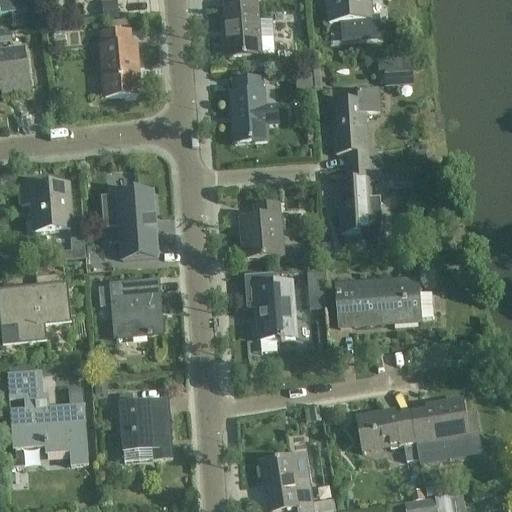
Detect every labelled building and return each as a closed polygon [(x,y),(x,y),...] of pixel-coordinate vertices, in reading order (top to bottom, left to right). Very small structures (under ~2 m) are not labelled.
[(0,0),(0,15),(27,12),(25,0),(0,0)] [(226,0),(227,11),(225,11),(228,60),(274,57),(273,41),(259,42),(257,8),(256,8),(255,0),(226,0)] [(325,0),(328,25),(342,24),(344,41),(377,38),(376,20),(371,21),(368,0),(325,0)] [(116,3),(101,4),(103,21),(118,19),(116,3)] [(104,100),(140,97),(136,46),(131,46),(130,33),(100,36),(101,49),(100,49),(104,100)] [(14,102),(29,100),(24,53),(0,55),(0,91),(12,90),(14,102)] [(276,109),(264,110),(263,95),(262,81),(233,83),(234,96),(232,96),(235,147),(267,144),(266,129),(278,128),(276,109)] [(345,157),(346,172),(376,170),(375,154),(367,155),(364,115),(380,114),(379,91),(350,93),(350,103),(332,104),(336,157),(345,157)] [(347,183),(338,184),(341,236),(372,234),(372,233),(382,232),(380,199),(370,200),(368,182),(377,181),(376,170),(346,172),(347,183)] [(35,235),(70,232),(66,187),(18,191),(19,206),(32,205),(35,235)] [(117,198),(101,199),(103,227),(119,226),(122,262),(156,259),(151,195),(117,197),(117,198)] [(244,263),(283,259),(279,219),(279,220),(278,206),(254,208),(255,220),(240,221),(244,263)] [(0,317),(3,347),(46,342),(44,327),(69,325),(65,287),(64,287),(63,276),(35,279),(36,290),(0,294),(0,317)] [(269,277),(245,279),(247,303),(257,302),(261,344),(294,341),(290,287),(270,288),(269,277)] [(416,282),(335,288),(338,330),(419,324),(419,321),(431,320),(429,296),(417,297),(416,282)] [(158,284),(110,287),(110,289),(112,308),(114,341),(162,337),(161,318),(158,319),(157,310),(160,309),(158,284)] [(40,376),(6,379),(8,401),(26,400),(42,399),(42,398),(40,376)] [(27,412),(9,413),(12,451),(43,448),(44,456),(68,454),(69,469),(87,468),(82,407),(47,410),(46,397),(42,398),(42,399),(26,400),(27,412)] [(167,402),(119,406),(123,465),(172,462),(167,402)] [(433,412),(411,416),(416,447),(418,462),(419,464),(471,455),(463,403),(432,408),(433,412)] [(363,456),(403,449),(406,464),(418,462),(416,447),(411,416),(387,420),(387,416),(357,421),(363,456)] [(292,459),(260,464),(263,483),(267,483),(271,511),(333,511),(333,504),(313,507),(309,481),(296,483),(292,459)]
